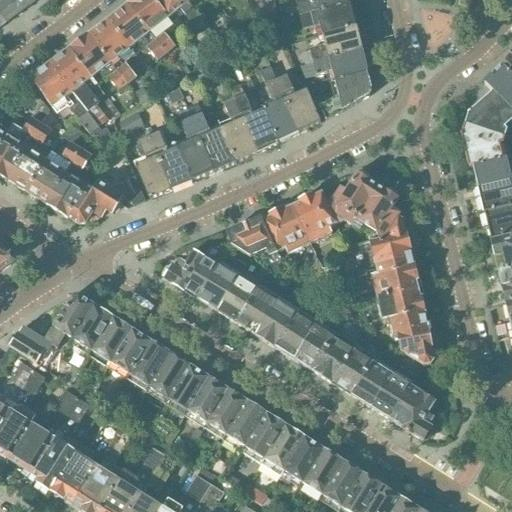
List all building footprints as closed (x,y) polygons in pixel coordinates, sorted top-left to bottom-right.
[(19,0),(0,0),(0,15),(6,23),(26,9),(20,1),(19,0)] [(19,0),(20,1),(26,9),(37,1),(37,0),(19,0)] [(174,25),(170,20),(154,0),(134,0),(133,1),(127,6),(150,35),(155,31),(160,37),(155,41),(166,55),(175,49),(163,34),(174,25)] [(185,0),(154,0),(170,20),(181,11),(193,25),(201,20),(190,5),(185,0)] [(351,5),(349,0),(312,0),(313,1),(296,5),(300,18),(351,5)] [(323,37),(356,28),(357,28),(351,5),(300,18),(304,31),(320,27),(323,37)] [(127,6),(108,21),(135,56),(145,48),(157,62),(166,55),(155,41),(150,45),(145,39),(150,35),(127,6)] [(259,19),(251,25),(258,33),(266,27),(259,19)] [(108,21),(89,35),(112,65),(116,61),(121,67),(117,71),(128,85),(136,79),(125,64),(135,56),(108,21)] [(362,51),(356,28),(323,37),(325,47),(302,53),(305,66),(362,51)] [(89,35),(70,50),(97,85),(107,77),(119,92),(128,85),(117,71),(111,75),(107,69),(112,65),(89,35)] [(224,35),(217,41),(225,50),(232,44),(224,35)] [(70,50),(51,65),(73,95),(78,91),(84,98),(78,102),(98,129),(110,122),(99,107),(101,106),(98,101),(105,96),(97,85),(70,50)] [(362,51),(305,66),(300,67),(306,80),(317,77),(333,73),(335,83),(367,74),(362,51)] [(511,78),(511,57),(502,68),(511,78)] [(299,135),(321,125),(307,93),(295,98),(288,80),(289,80),(282,63),(270,67),(271,69),(299,135)] [(32,81),(52,109),(58,116),(59,115),(68,108),(78,121),(79,120),(93,139),(98,136),(103,143),(112,137),(106,129),(101,132),(98,129),(78,102),(73,106),(68,99),(73,95),(51,65),(31,81),(32,81)] [(511,112),(511,78),(502,68),(485,86),(493,94),(511,112)] [(263,112),(264,113),(278,146),(279,146),(279,145),(299,135),(271,69),(261,73),(267,87),(265,87),(274,107),(263,112)] [(209,73),(200,77),(203,84),(212,80),(209,73)] [(367,74),(335,83),(339,98),(334,100),(333,94),(315,99),(319,109),(328,122),(342,114),(369,98),(372,92),(367,74)] [(331,84),(310,89),(314,96),(332,91),(331,84)] [(511,123),(511,112),(493,94),(468,116),(468,117),(465,127),(505,138),(507,132),(505,129),(511,123)] [(257,156),(278,146),(264,113),(252,118),(244,98),(233,102),(257,156)] [(257,156),(233,102),(224,106),(232,127),(221,132),(236,166),(237,165),(237,164),(257,156)] [(236,166),(221,132),(210,136),(202,116),(197,105),(187,110),(214,175),(236,166)] [(52,109),(44,122),(53,128),(54,126),(60,117),(59,115),(58,116),(52,109)] [(179,150),(193,183),(193,184),(214,175),(187,110),(176,114),(181,125),(190,145),(179,150)] [(126,138),(145,127),(138,115),(119,125),(126,138)] [(60,117),(54,126),(65,133),(70,126),(60,117)] [(9,132),(7,136),(0,147),(0,177),(6,182),(27,149),(21,146),(26,138),(32,142),(42,126),(32,120),(19,138),(9,132)] [(113,124),(106,129),(112,137),(119,133),(113,124)] [(42,126),(32,142),(37,145),(32,153),(27,149),(6,182),(7,182),(8,181),(28,194),(50,158),(39,151),(51,132),(42,126)] [(505,138),(465,127),(462,137),(461,137),(470,169),(468,169),(469,170),(473,169),(504,161),(500,147),(504,146),(505,138)] [(28,194),(47,206),(82,151),(89,139),(79,133),(72,145),(59,164),(50,158),(28,194)] [(171,192),(193,183),(179,150),(168,154),(159,134),(148,138),(171,192)] [(150,201),(171,192),(148,138),(138,143),(147,163),(136,168),(150,201)] [(87,187),(90,183),(80,176),(91,157),(82,151),(47,206),(48,207),(47,208),(67,220),(87,187)] [(507,160),(504,161),(473,169),(478,191),(511,183),(511,170),(510,171),(507,160)] [(353,229),(377,188),(368,183),(368,178),(362,174),(358,176),(356,175),(345,192),(340,190),(333,201),(327,203),(338,227),(345,223),(353,229)] [(136,177),(123,182),(134,208),(146,202),(136,177)] [(67,220),(68,221),(69,220),(79,227),(87,224),(89,220),(92,222),(98,220),(99,218),(100,219),(102,218),(107,211),(111,214),(113,214),(115,212),(119,211),(122,206),(122,202),(121,202),(123,199),(110,190),(113,184),(102,178),(94,192),(87,187),(67,220)] [(511,183),(478,191),(484,214),(511,207),(511,183)] [(386,193),(377,188),(353,229),(361,233),(362,232),(379,242),(385,241),(398,219),(401,215),(393,210),(398,201),(396,199),(396,195),(390,191),(386,193)] [(313,196),(298,203),(299,205),(292,209),(311,247),(333,236),(330,231),(338,227),(327,203),(322,195),(315,198),(313,196)] [(511,207),(484,214),(490,236),(488,236),(488,237),(511,231),(511,207)] [(263,223),(279,255),(286,252),(288,258),(311,247),(292,209),(285,212),(283,210),(269,217),(270,219),(263,223)] [(369,245),(375,268),(413,260),(407,234),(406,234),(403,221),(398,219),(385,241),(379,242),(369,245)] [(240,253),(251,260),(261,255),(265,262),(279,255),(263,223),(261,220),(227,235),(228,238),(227,238),(231,247),(240,253)] [(511,270),(511,236),(491,242),(498,274),(511,270)] [(0,249),(0,273),(13,264),(12,257),(0,249)] [(219,268),(203,258),(194,253),(186,266),(180,262),(176,269),(173,267),(172,269),(168,269),(164,276),(165,280),(164,281),(197,302),(198,301),(219,268)] [(240,253),(236,260),(247,267),(251,260),(240,253)] [(413,260),(375,268),(377,276),(371,278),(377,301),(418,291),(416,283),(418,283),(413,260)] [(262,267),(252,282),(261,287),(271,272),(262,267)] [(238,280),(219,268),(198,301),(218,314),(238,280)] [(511,270),(498,274),(506,306),(511,304),(511,270)] [(257,292),(238,280),(218,314),(237,325),(257,292)] [(302,289),(295,300),(303,305),(310,293),(302,289)] [(389,331),(427,322),(422,298),(420,298),(418,291),(377,301),(382,324),(388,323),(389,331)] [(277,304),(257,292),(237,325),(256,338),(277,304)] [(308,308),(315,297),(310,293),(303,305),(308,308)] [(53,349),(57,351),(66,338),(73,342),(94,308),(78,298),(72,298),(64,311),(58,312),(55,317),(57,323),(45,342),(54,348),(53,349)] [(296,316),(277,304),(256,338),(275,350),(296,316)] [(113,320),(94,308),(73,342),(92,354),(113,320)] [(315,328),(296,316),(275,350),(294,362),(315,328)] [(132,332),(115,321),(113,320),(92,354),(111,366),(132,332)] [(400,353),(405,356),(423,368),(431,366),(434,361),(431,349),(432,349),(427,322),(389,331),(392,340),(397,339),(400,353)] [(15,353),(37,366),(45,354),(49,356),(53,349),(54,348),(45,342),(23,328),(18,336),(13,337),(9,343),(9,349),(15,353)] [(334,340),(315,328),(294,362),(313,374),(334,340)] [(151,344),(132,332),(111,366),(130,378),(151,344)] [(354,352),(334,340),(313,374),(332,386),(333,385),(354,352)] [(171,356),(151,344),(130,378),(150,390),(171,356)] [(0,377),(15,353),(9,349),(1,362),(0,361),(0,377)] [(373,364),(354,352),(333,385),(352,397),(373,364)] [(190,368),(171,356),(150,390),(169,402),(190,368)] [(392,376),(373,364),(352,397),(371,409),(392,376)] [(33,373),(13,405),(19,409),(16,416),(9,412),(0,426),(0,461),(6,466),(36,418),(26,412),(46,381),(51,373),(38,365),(33,373)] [(13,405),(33,373),(21,366),(3,397),(0,395),(0,426),(9,412),(2,408),(6,401),(13,405)] [(209,380),(190,368),(169,402),(188,414),(209,380)] [(71,369),(63,381),(72,387),(79,375),(71,369)] [(78,390),(85,379),(79,375),(72,387),(78,390)] [(411,387),(392,376),(371,409),(390,421),(411,387)] [(229,392),(209,380),(188,414),(207,426),(229,392)] [(411,387),(390,421),(390,422),(423,443),(424,441),(428,440),(432,434),(431,431),(432,429),(429,427),(434,419),(428,416),(436,403),(411,387)] [(53,440),(46,435),(50,429),(57,433),(82,393),(76,390),(72,397),(66,393),(46,424),(36,418),(6,466),(21,475),(23,471),(30,476),(53,440)] [(248,404),(229,392),(207,426),(227,438),(248,404)] [(82,393),(57,433),(64,438),(60,444),(53,440),(30,476),(38,481),(36,484),(51,494),(81,446),(70,439),(90,408),(78,401),(83,394),(82,393)] [(267,416),(248,404),(227,438),(246,450),(267,416)] [(286,428),(267,416),(246,450),(265,462),(286,428)] [(95,456),(102,460),(126,422),(120,418),(115,426),(109,423),(90,452),(81,446),(51,494),(66,503),(66,502),(74,506),(98,468),(90,464),(95,456)] [(134,427),(128,424),(126,422),(102,460),(110,465),(105,473),(98,468),(74,506),(81,511),(80,511),(100,511),(125,473),(116,467),(134,438),(129,435),(134,427)] [(306,440),(286,428),(265,462),(284,474),(306,440)] [(324,452),(306,440),(284,474),(303,486),(324,452)] [(142,496),(131,511),(162,511),(169,501),(160,495),(178,465),(180,466),(185,457),(172,449),(166,458),(147,488),(154,493),(149,500),(142,496)] [(125,473),(100,511),(131,511),(142,496),(135,492),(139,484),(147,488),(166,458),(153,450),(135,479),(125,473)] [(344,464),(324,452),(303,486),(322,498),(344,464)] [(213,460),(210,466),(206,472),(216,478),(223,467),(213,460)] [(202,469),(206,472),(210,466),(203,461),(199,467),(202,469)] [(363,476),(344,464),(322,498),(342,510),(363,476)] [(182,511),(183,511),(184,511),(194,511),(216,478),(206,472),(202,469),(196,477),(197,478),(179,507),(169,501),(162,511),(182,511)] [(366,511),(382,488),(363,476),(342,510),(345,511),(366,511)] [(223,483),(216,478),(194,511),(213,511),(224,495),(218,491),(223,483)] [(237,480),(233,488),(244,495),(249,488),(248,487),(237,480)] [(249,486),(248,487),(249,488),(244,495),(249,499),(255,490),(249,486)] [(393,511),(401,500),(382,488),(366,511),(393,511)] [(393,511),(419,511),(420,511),(401,500),(393,511)]
